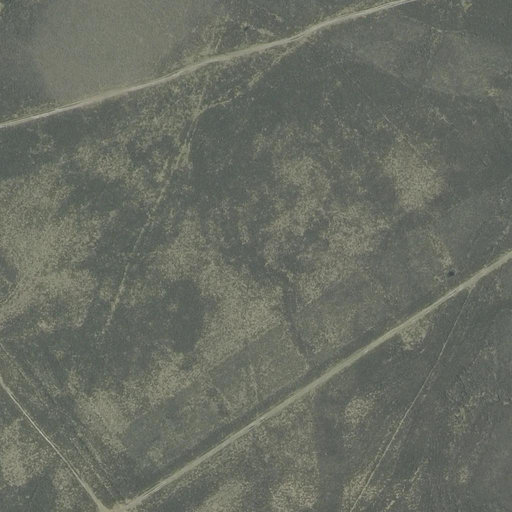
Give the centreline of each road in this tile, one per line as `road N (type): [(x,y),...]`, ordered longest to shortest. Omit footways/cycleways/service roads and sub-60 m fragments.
road 1 (track): [(119,511),(511,253)]
road 2 (track): [(404,0),(0,123)]
